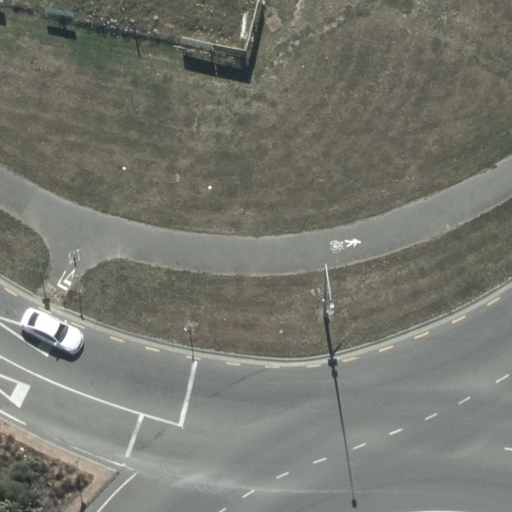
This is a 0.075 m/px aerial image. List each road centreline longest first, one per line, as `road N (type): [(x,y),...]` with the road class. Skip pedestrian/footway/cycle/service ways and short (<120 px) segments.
road 1 (secondary): [(0,356),(182,426),(331,452)]
road 2 (secondary): [(212,511),(235,493),(331,452)]
road 3 (secondary): [(405,439),(511,373)]
